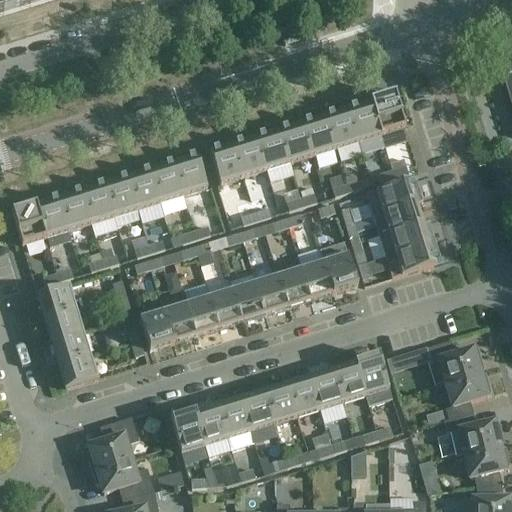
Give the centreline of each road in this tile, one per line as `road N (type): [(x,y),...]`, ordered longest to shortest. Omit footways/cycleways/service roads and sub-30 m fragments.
road 1 (residential): [(503,291),(32,433)]
road 2 (residential): [(0,160),(420,29)]
road 3 (residential): [(503,291),(420,29)]
road 4 (residential): [(0,66),(215,0)]
